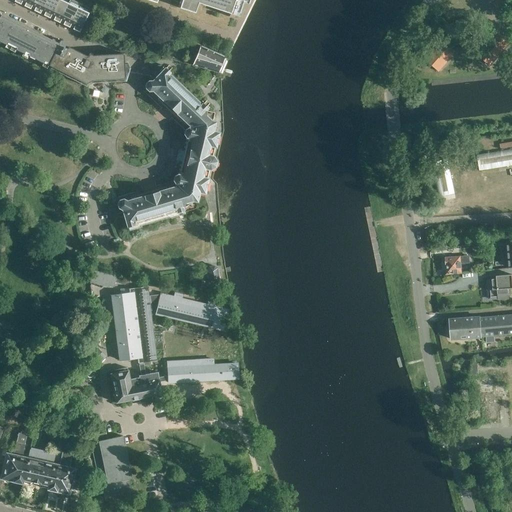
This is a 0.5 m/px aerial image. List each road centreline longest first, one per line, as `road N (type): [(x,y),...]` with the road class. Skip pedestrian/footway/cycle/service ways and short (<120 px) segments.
road 1 (unclassified): [(451,438),(425,336),(389,83),(401,42),(429,0)]
road 2 (unclassified): [(133,117),(134,60),(121,49),(83,47),(0,3)]
road 3 (unclassified): [(133,117),(163,135),(163,155),(152,169),(122,171),(108,138)]
